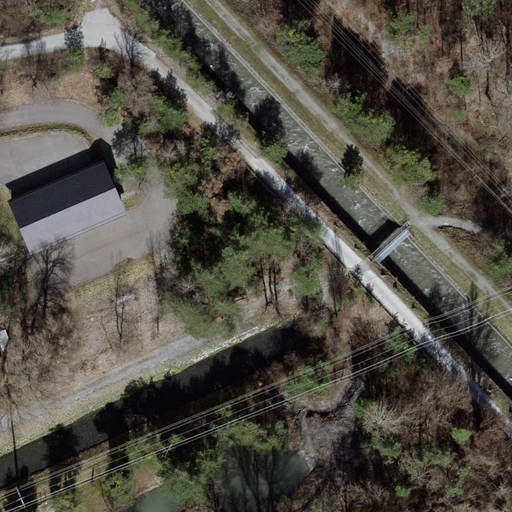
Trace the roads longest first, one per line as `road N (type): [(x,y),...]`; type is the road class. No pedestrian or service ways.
road 1 (track): [(0,144),(94,128),(126,144),(155,177),(165,211),(152,239),(64,276)]
road 2 (track): [(0,431),(306,295)]
road 3 (track): [(511,308),(279,74)]
